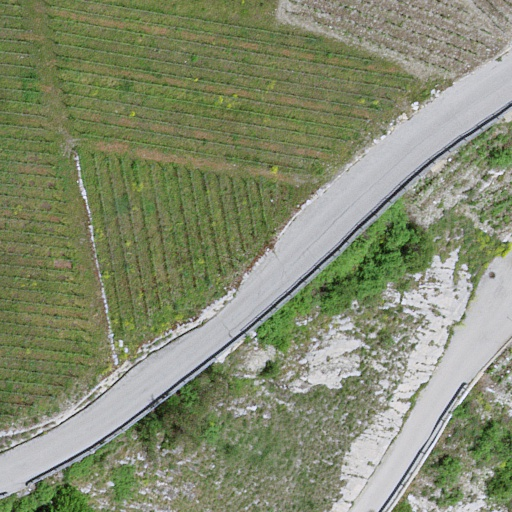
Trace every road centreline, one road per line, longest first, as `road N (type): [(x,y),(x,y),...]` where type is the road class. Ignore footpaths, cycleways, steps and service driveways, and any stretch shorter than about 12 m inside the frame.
road 1 (unclassified): [(511,78),(436,128),(160,383),(59,457),(0,479)]
road 2 (unclassified): [(511,292),(488,311),(362,511)]
